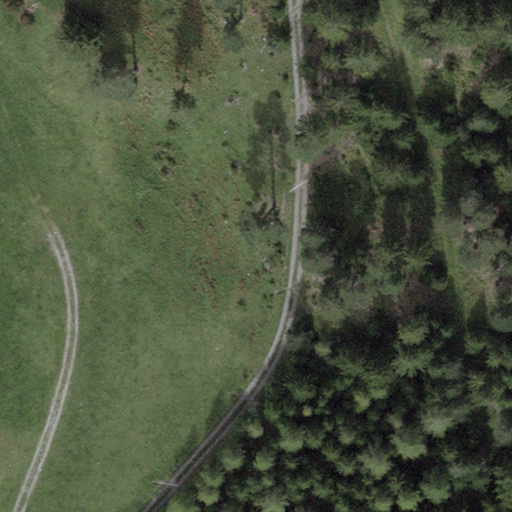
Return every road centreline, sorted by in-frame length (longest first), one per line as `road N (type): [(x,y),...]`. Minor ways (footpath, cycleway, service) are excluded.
road 1 (track): [(144,511),(265,367),(299,228),(290,0)]
road 2 (track): [(19,511),(66,382),(66,269),(44,204)]
